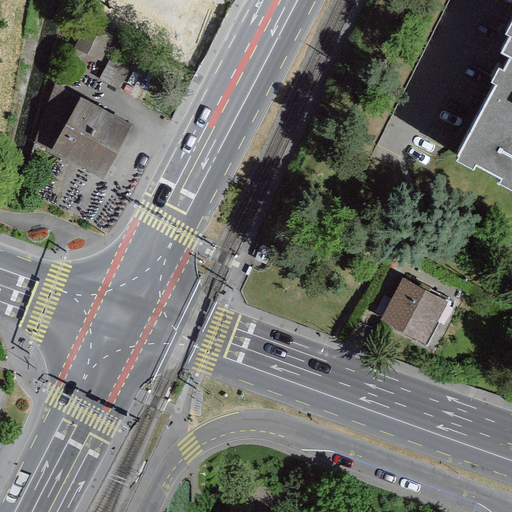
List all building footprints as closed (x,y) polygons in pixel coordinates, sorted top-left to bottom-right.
[(511,23),(507,33),(511,35),(504,50),(511,57),(506,70),(500,66),(493,80),(497,84),(457,161),(472,171),(476,164),(503,178),(500,183),(511,188),(511,23)] [(76,50),(102,64),(115,38),(89,24),(76,50)] [(119,87),(129,70),(112,60),(102,77),(119,87)] [(81,97),(52,150),(104,179),(134,126),(81,97)] [(403,283),(384,319),(424,341),(442,305),(403,283)]
